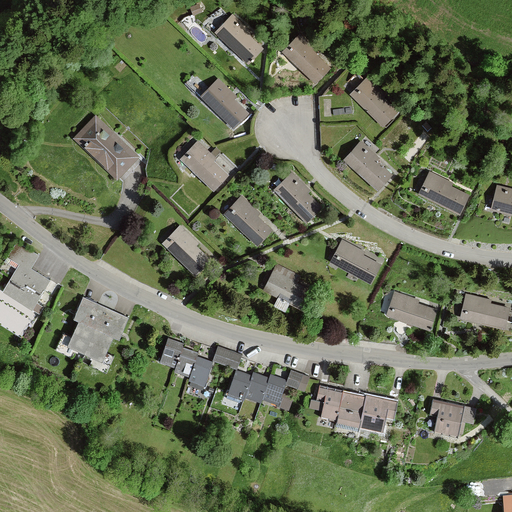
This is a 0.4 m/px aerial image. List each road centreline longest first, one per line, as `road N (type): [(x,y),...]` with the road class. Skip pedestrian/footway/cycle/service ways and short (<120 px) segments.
road 1 (residential): [(511,360),(355,355),(191,319),(94,271),(0,200)]
road 2 (residential): [(511,261),(425,243),(365,211),(287,129)]
